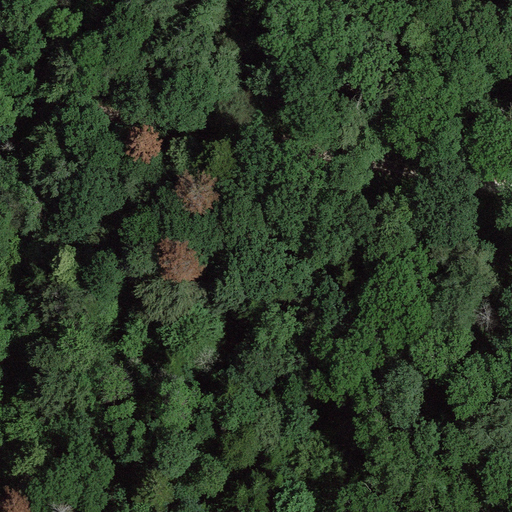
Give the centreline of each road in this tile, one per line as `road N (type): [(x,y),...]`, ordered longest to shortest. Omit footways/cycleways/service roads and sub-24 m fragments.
road 1 (track): [(73,0),(6,511)]
road 2 (track): [(511,174),(67,76)]
